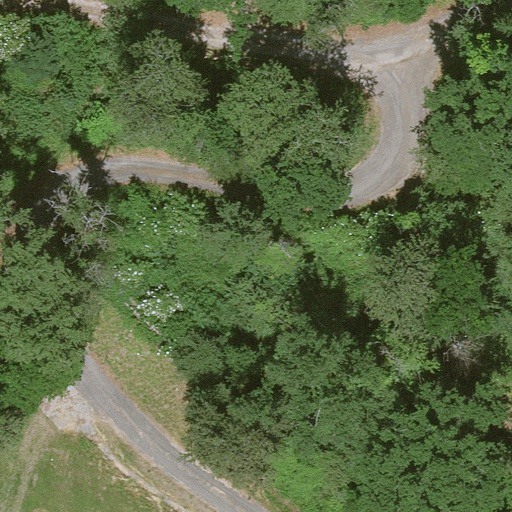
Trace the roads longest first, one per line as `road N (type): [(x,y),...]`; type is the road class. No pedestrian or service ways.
road 1 (track): [(0,1),(341,57),(387,83)]
road 2 (track): [(387,83),(471,17),(509,0)]
